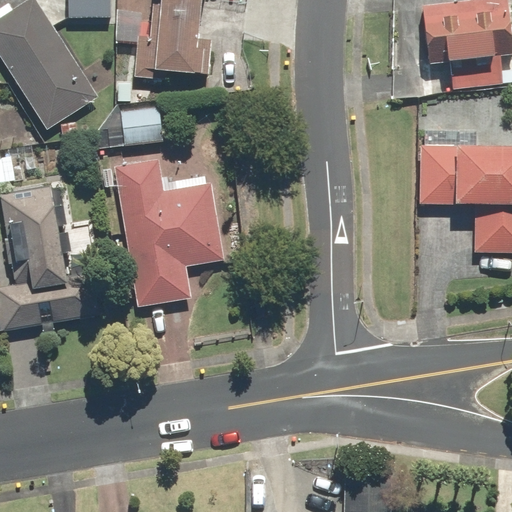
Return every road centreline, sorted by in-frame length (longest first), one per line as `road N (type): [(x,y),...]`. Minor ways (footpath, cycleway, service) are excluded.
road 1 (residential): [(325,0),(335,393)]
road 2 (residential): [(335,393),(0,445)]
road 3 (residential): [(372,389),(437,340),(511,325)]
road 4 (residential): [(511,424),(372,389)]
